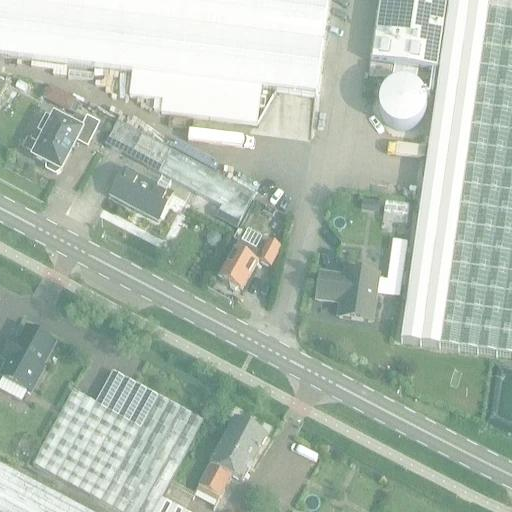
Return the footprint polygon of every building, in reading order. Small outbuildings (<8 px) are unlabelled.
[(0,0),(0,60),(131,76),(128,99),(162,103),(160,116),(256,128),(261,92),(315,99),(327,1),(319,0),(0,0)] [(381,0),(372,64),(440,74),(450,0),(381,0)] [(511,0),(450,0),(440,74),(402,345),(511,361),(511,0)] [(370,67),(368,79),(390,82),(391,70),(370,67)] [(393,69),(392,80),(415,83),(417,72),(393,69)] [(18,82),(14,88),(23,93),(27,87),(18,82)] [(379,113),(381,119),(387,124),(394,128),(402,129),(410,127),(417,122),(422,115),(424,108),(423,100),(420,92),(414,87),(405,83),(396,83),(389,85),(383,91),(379,98),(377,106),(379,113)] [(74,109),(78,98),(50,87),(46,98),(74,109)] [(84,106),(81,112),(91,118),(94,112),(84,106)] [(38,132),(45,136),(33,159),(46,165),(46,171),(55,175),(60,172),(60,173),(76,142),(87,148),(98,126),(87,120),(80,132),(54,119),(53,121),(46,117),(38,132)] [(235,232),(242,220),(254,197),(118,125),(106,147),(221,209),(214,221),(235,232)] [(188,148),(184,156),(211,169),(215,161),(188,148)] [(158,223),(172,195),(124,171),(110,199),(158,223)] [(377,216),(379,204),(361,202),(359,214),(377,216)] [(385,203),(383,217),(406,220),(408,207),(385,203)] [(266,209),(263,214),(272,218),(275,213),(266,209)] [(221,274),(219,279),(229,285),(230,290),(235,293),(240,291),(243,293),(246,287),(255,268),(258,263),(270,269),(281,250),(267,242),(260,255),(255,252),(262,240),(248,233),(241,245),(237,243),(221,274)] [(210,234),(206,238),(206,244),(210,248),(216,248),(220,244),(220,238),(216,234),(210,234)] [(339,318),(372,323),(378,276),(346,271),(344,278),(320,275),(317,301),(333,303),(333,301),(341,302),(339,318)] [(0,377),(3,379),(0,384),(0,392),(21,404),(27,392),(30,394),(44,370),(42,368),(54,345),(25,329),(18,342),(13,339),(2,360),(7,363),(0,375),(0,377)] [(72,394),(32,468),(113,511),(181,511),(161,501),(203,423),(113,374),(95,406),(72,394)] [(196,495),(217,505),(219,500),(220,501),(232,479),(243,485),(267,438),(234,421),(196,495)] [(85,511),(45,491),(0,466),(0,511),(85,511)]
